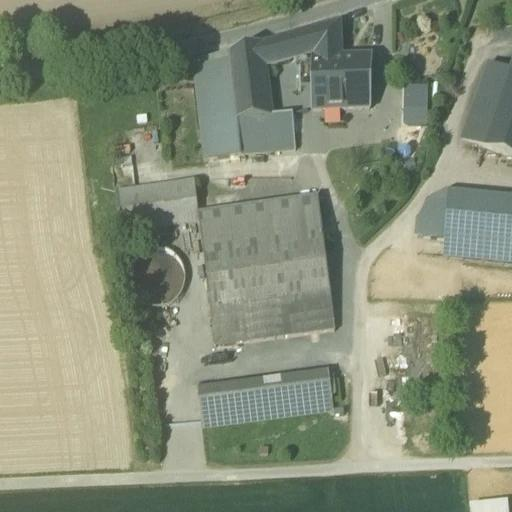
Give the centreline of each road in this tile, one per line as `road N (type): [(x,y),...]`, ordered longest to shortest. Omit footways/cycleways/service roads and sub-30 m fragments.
road 1 (track): [(0,483),(511,460)]
road 2 (unclassified): [(0,65),(198,43),(347,0)]
road 3 (unknown): [(376,0),(376,110),(355,126),(302,131)]
